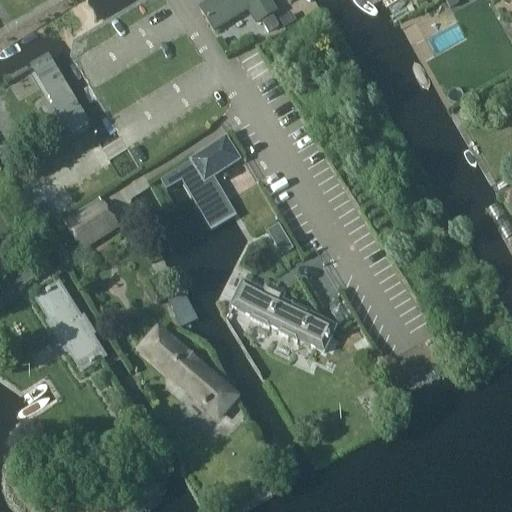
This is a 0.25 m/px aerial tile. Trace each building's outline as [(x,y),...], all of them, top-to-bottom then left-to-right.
[(277,13),(269,0),(214,0),(199,9),(214,34),(247,13),(255,27),(277,13)] [(455,0),(449,0),(445,2),(450,10),(458,5),(455,0)] [(92,131),(51,58),(30,69),(72,142),(92,131)] [(191,163),(204,183),(238,162),(225,142),(191,163)] [(102,208),(68,230),(81,250),(115,229),(102,208)] [(282,260),(293,253),(279,230),(268,236),(282,260)] [(28,288),(45,277),(38,267),(21,278),(5,289),(11,299),(28,288)] [(247,280),(232,309),(329,357),(343,329),(247,280)] [(84,376),(109,360),(96,339),(99,338),(86,317),(83,319),(62,285),(37,301),(52,325),(49,327),(69,357),(71,355),(84,376)] [(181,295),(167,302),(181,328),(184,329),(197,322),(183,294),(181,295)] [(161,328),(139,354),(222,424),(244,399),(161,328)]
